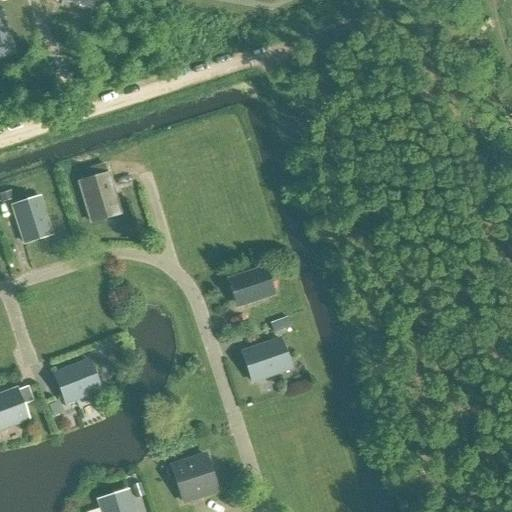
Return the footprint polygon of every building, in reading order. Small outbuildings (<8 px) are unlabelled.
[(58,0),(93,12),(96,0),(58,0)] [(0,12),(0,58),(15,55),(2,12),(0,12)] [(102,165),(85,170),(88,179),(105,174),(102,165)] [(76,182),(88,223),(117,215),(105,174),(88,179),(76,182)] [(10,192),(0,195),(0,201),(1,204),(13,200),(10,192)] [(21,245),(48,236),(36,198),(9,207),(21,245)] [(265,267),(224,280),(234,309),(275,296),(265,267)] [(280,338),(240,352),(251,385),(291,371),(280,338)] [(89,359),(51,375),(65,407),(102,392),(89,359)] [(0,429),(25,420),(14,390),(0,395),(0,429)] [(169,466),(181,501),(216,490),(205,454),(169,466)] [(132,488),(135,500),(144,497),(141,485),(132,488)] [(130,511),(125,492),(95,501),(98,511),(130,511)]
